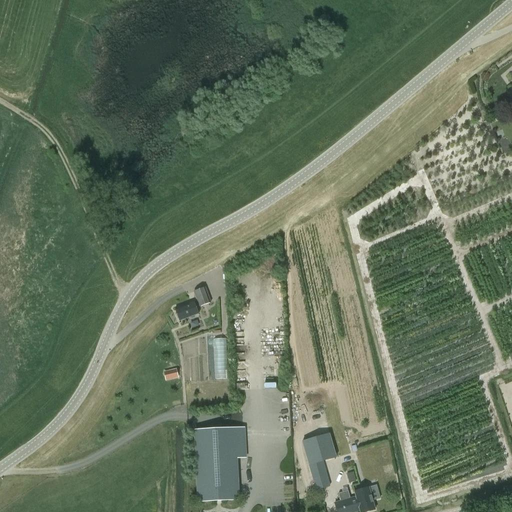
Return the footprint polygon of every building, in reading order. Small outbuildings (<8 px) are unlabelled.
[(205,288),(194,292),(199,307),(211,303),(205,288)] [(175,309),(180,321),(199,314),(194,302),(175,309)] [(213,338),(215,379),(229,379),(227,338),(213,338)] [(177,369),(163,372),(165,381),(179,378),(177,369)] [(216,500),(221,499),(237,498),(237,490),(238,489),(236,459),(235,430),(195,432),(198,501),(216,501),(216,500)] [(330,433),(306,440),(302,441),(315,490),(330,486),(323,461),(336,457),(330,433)] [(334,503),(337,511),(356,511),(360,511),(367,511),(375,510),(369,487),(355,491),(356,497),(350,498),(348,491),(338,494),(341,501),(334,503)]
